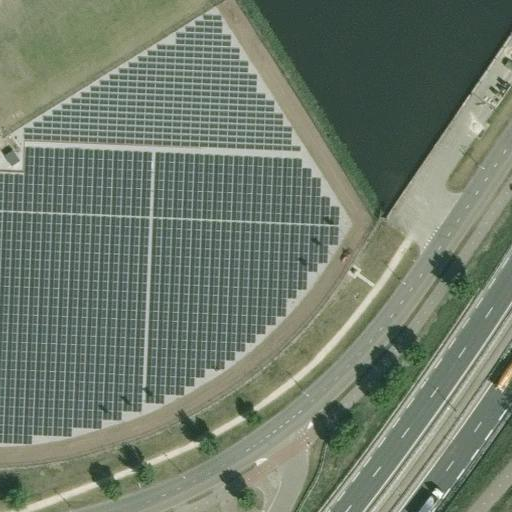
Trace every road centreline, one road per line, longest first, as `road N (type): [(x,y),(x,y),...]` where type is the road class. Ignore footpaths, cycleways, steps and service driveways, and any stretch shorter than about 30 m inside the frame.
road 1 (primary): [(511,280),(345,511)]
road 2 (unclassified): [(273,434),(365,349),(446,236)]
road 3 (unclassified): [(446,236),(403,207),(511,52)]
road 4 (unclassified): [(121,511),(209,475),(273,434)]
road 5 (primary): [(415,511),(511,380)]
